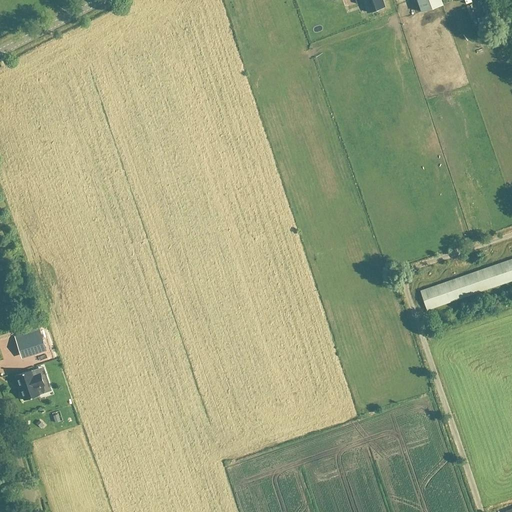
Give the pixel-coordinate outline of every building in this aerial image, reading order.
[(362,0),(367,13),(384,8),(381,0),(362,0)] [(440,0),(416,0),(421,13),(442,6),(440,0)] [(511,260),(420,292),(426,311),(511,281),(511,260)] [(20,355),(44,347),(39,332),(15,340),(20,355)] [(15,376),(24,401),(39,396),(36,388),(44,386),(43,384),(46,383),(43,375),(41,376),(40,374),(35,376),(33,371),(31,372),(31,371),(15,376)] [(90,465),(67,471),(77,511),(73,511),(104,511),(101,499),(88,502),(86,494),(97,491),(90,465)]
